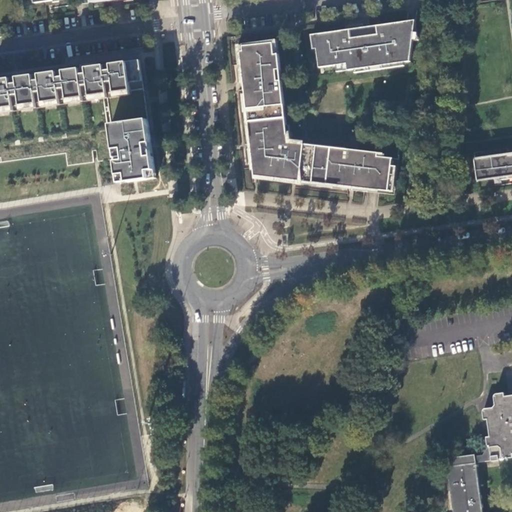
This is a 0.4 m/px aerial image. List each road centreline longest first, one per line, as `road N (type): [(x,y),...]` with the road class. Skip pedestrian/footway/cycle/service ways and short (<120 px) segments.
road 1 (tertiary): [(244,270),(511,236)]
road 2 (tertiary): [(196,18),(215,237)]
road 3 (tertiary): [(202,511),(215,296)]
road 4 (residential): [(0,46),(196,18)]
